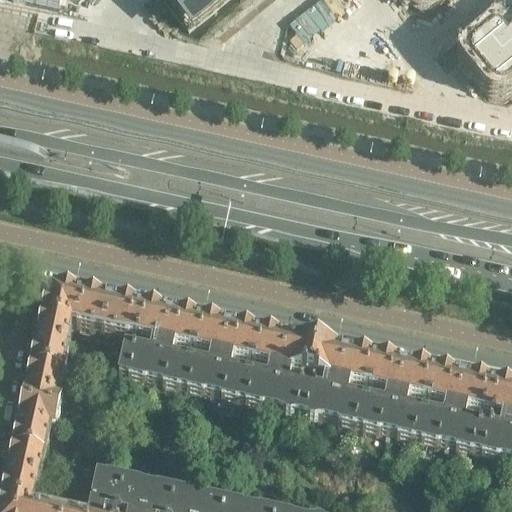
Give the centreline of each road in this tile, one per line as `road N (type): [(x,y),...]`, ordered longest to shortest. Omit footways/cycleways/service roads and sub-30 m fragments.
road 1 (trunk): [(511,239),(0,125)]
road 2 (tertiary): [(511,209),(0,97)]
road 3 (tertiary): [(0,252),(511,363)]
road 4 (trunk): [(0,171),(511,280)]
